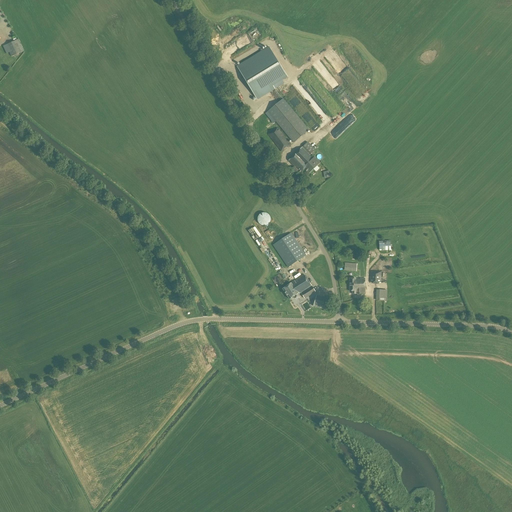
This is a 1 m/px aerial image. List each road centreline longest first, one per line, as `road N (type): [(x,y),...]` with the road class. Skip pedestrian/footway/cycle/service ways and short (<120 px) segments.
road 1 (unclassified): [(339,321),(326,252),(169,0)]
road 2 (tertiary): [(0,406),(179,325),(219,320)]
road 3 (tertiary): [(511,329),(339,321)]
road 4 (tertiary): [(339,321),(219,320)]
